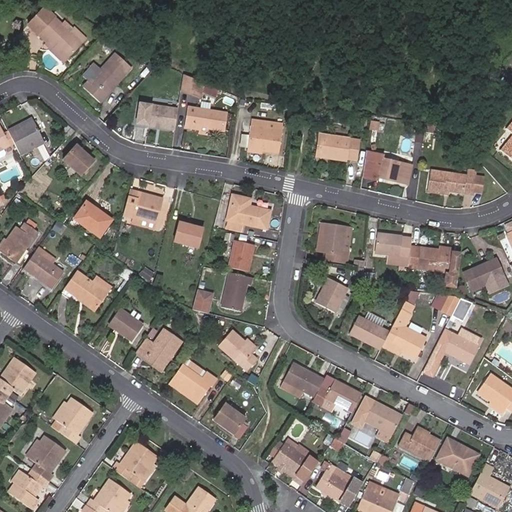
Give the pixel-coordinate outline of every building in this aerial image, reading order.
[(26,26),(53,50),(55,48),(66,57),(84,39),(83,35),(72,26),(68,30),(61,23),(62,22),(44,6),(26,26)] [(55,48),(53,50),(51,51),(62,62),(66,57),(55,48)] [(129,65),(114,51),(99,68),(90,78),(88,77),(87,79),(81,85),(97,100),(129,65)] [(90,78),(99,68),(92,61),(81,74),(87,79),(88,77),(90,78)] [(190,93),(192,78),(180,73),(178,91),(190,93)] [(207,93),(211,86),(203,83),(200,90),(207,93)] [(213,96),(216,88),(211,86),(207,93),(213,96)] [(173,125),(176,105),(137,100),(135,120),(173,125)] [(225,112),(185,107),(182,127),(196,129),(195,133),(205,134),(206,127),(223,129),(225,112)] [(241,146),(257,149),(274,151),(278,123),(246,117),(241,146)] [(5,130),(17,155),(43,144),(30,118),(5,130)] [(511,119),(504,129),(510,134),(498,151),(511,162),(511,119)] [(73,132),(67,126),(59,135),(65,141),(73,132)] [(326,155),(326,157),(342,159),(342,156),(350,157),(352,139),(313,133),(310,152),(326,155)] [(92,159),(74,145),(61,160),(80,175),(92,159)] [(256,155),(257,149),(241,146),(240,152),(256,155)] [(398,184),(403,163),(376,157),(375,160),(369,158),(366,173),(372,174),(371,178),(398,184)] [(408,164),(403,163),(398,184),(404,186),(408,164)] [(463,176),(472,178),(473,170),(465,168),(464,175),(463,176)] [(470,188),(472,178),(463,176),(464,175),(427,169),(423,191),(441,194),(442,183),(447,184),(470,188)] [(160,199),(128,191),(122,215),(132,218),(154,223),(160,199)] [(248,199),(228,194),(223,220),(240,224),(263,229),(267,210),(247,206),(248,199)] [(85,201),(74,217),(99,234),(110,218),(85,201)] [(154,223),(132,218),(130,226),(153,231),(154,223)] [(511,218),(500,223),(504,232),(511,228),(511,218)] [(240,224),(223,220),(221,227),(238,232),(240,224)] [(170,242),(172,242),(171,245),(195,251),(200,230),(197,230),(198,228),(175,222),(170,242)] [(6,240),(0,248),(0,254),(13,264),(35,231),(23,223),(19,230),(15,227),(6,240)] [(319,250),(322,226),(317,225),(313,253),(321,254),(322,251),(319,250)] [(341,228),(322,226),(319,250),(322,251),(321,254),(320,261),(344,265),(346,253),(338,252),(341,228)] [(348,229),(341,228),(338,252),(346,253),(348,229)] [(511,228),(504,232),(503,232),(511,253),(511,228)] [(407,257),(409,239),(397,238),(398,235),(374,232),(371,253),(389,255),(407,257)] [(250,244),(230,239),(223,267),(243,271),(250,244)] [(36,246),(32,252),(51,264),(54,259),(36,246)] [(436,251),(418,248),(415,268),(447,273),(446,280),(454,281),(458,254),(449,252),(436,251)] [(32,252),(21,268),(51,288),(62,271),(51,264),(32,252)] [(407,257),(389,255),(388,265),(405,267),(407,257)] [(504,286),(493,258),(467,269),(471,277),(463,281),(467,291),(482,285),(486,293),(504,286)] [(467,269),(459,273),(463,281),(471,277),(467,269)] [(76,270),(64,288),(78,298),(80,296),(96,307),(107,292),(92,281),(76,270)] [(248,285),(249,278),(227,273),(219,306),(239,311),(244,285),(248,285)] [(96,276),(92,281),(107,292),(112,286),(96,276)] [(325,277),(311,302),(330,313),(343,288),(325,277)] [(190,309),(208,314),(213,293),(196,289),(190,309)] [(80,296),(78,298),(76,301),(93,312),(96,307),(80,296)] [(450,317),(459,299),(452,297),(447,297),(439,311),(450,317)] [(127,341),(139,324),(118,308),(105,326),(127,341)] [(365,319),(382,326),(385,320),(368,312),(365,319)] [(345,334),(378,351),(384,340),(387,334),(355,316),(345,334)] [(425,338),(393,322),(387,334),(384,340),(391,344),(401,349),(400,352),(414,359),(425,338)] [(480,339),(459,328),(455,335),(476,347),(480,339)] [(455,335),(443,329),(427,360),(435,365),(442,352),(466,364),(476,347),(455,335)] [(251,349),(240,340),(229,330),(215,345),(243,370),(254,358),(248,352),(251,349)] [(142,341),(133,354),(142,360),(144,357),(161,369),(178,343),(161,332),(150,346),(142,341)] [(242,337),(240,340),(251,349),(253,346),(242,337)] [(401,349),(391,344),(388,349),(399,354),(400,352),(401,349)] [(0,389),(7,394),(11,387),(18,393),(31,375),(35,370),(14,355),(0,374),(0,389)] [(144,357),(142,360),(158,372),(161,369),(144,357)] [(184,359),(180,365),(200,379),(205,373),(184,359)] [(289,362),(279,380),(300,391),(311,397),(316,387),(321,379),(289,362)] [(180,365),(167,383),(180,393),(182,389),(199,400),(209,385),(211,387),(216,380),(205,373),(200,379),(180,365)] [(230,375),(223,370),(218,376),(225,382),(230,375)] [(511,389),(488,373),(476,391),(488,400),(502,410),(505,406),(511,410),(511,408),(511,389)] [(34,378),(31,375),(18,393),(22,395),(34,378)] [(249,376),(245,383),(252,387),(256,379),(249,376)] [(350,411),(359,393),(332,379),(326,392),(316,387),(311,397),(309,401),(318,406),(323,397),(333,403),(350,411)] [(300,391),(279,380),(276,387),(297,398),(300,391)] [(7,394),(0,389),(0,422),(12,405),(3,399),(7,394)] [(182,389),(180,393),(197,404),(199,400),(182,389)] [(64,421),(58,430),(73,440),(80,431),(79,429),(93,408),(73,394),(69,400),(57,416),(64,421)] [(57,416),(69,400),(64,397),(53,413),(57,416)] [(329,411),(333,403),(323,397),(318,406),(329,411)] [(399,415),(363,397),(350,422),(358,427),(362,420),(377,428),(390,434),(399,415)] [(502,410),(488,400),(488,401),(486,404),(485,406),(499,415),(502,411),(502,410)] [(241,416),(222,403),(210,419),(230,432),(241,416)] [(427,461),(438,439),(412,427),(408,435),(401,431),(394,444),(427,461)] [(390,434),(377,428),(373,435),(386,442),(390,434)] [(343,429),(338,441),(343,444),(349,431),(343,429)] [(33,468),(49,479),(54,472),(50,469),(66,448),(45,432),(42,438),(29,455),(39,461),(33,468)] [(29,455),(42,438),(37,435),(25,452),(29,455)] [(442,439),(432,459),(464,476),(474,456),(442,439)] [(117,460),(112,468),(129,479),(134,473),(142,478),(152,461),(156,456),(136,440),(120,463),(117,460)] [(283,443),(272,460),(303,481),(316,461),(308,456),(306,459),(291,449),(283,443)] [(295,444),(291,449),(306,459),(308,456),(309,453),(295,444)] [(375,464),(379,455),(373,452),(368,459),(375,464)] [(303,481),(272,460),(270,463),(301,483),(303,481)] [(157,464),(152,461),(142,478),(146,481),(157,464)] [(316,480),(312,487),(336,502),(351,479),(323,462),(319,469),(322,471),(316,480)] [(495,508),(499,500),(506,487),(505,487),(501,485),(487,476),(491,467),(482,462),(467,495),(495,508)] [(45,486),(49,479),(33,468),(28,475),(23,471),(16,481),(8,493),(31,508),(38,498),(33,494),(41,483),(45,486)] [(12,478),(16,481),(23,471),(19,468),(12,478)] [(322,471),(319,469),(313,478),(316,480),(322,471)] [(91,497),(86,504),(96,511),(106,511),(109,509),(113,511),(117,511),(129,496),(132,492),(110,476),(93,499),(91,497)] [(396,490),(408,495),(413,481),(402,476),(396,490)] [(352,508),(360,511),(368,511),(369,511),(386,511),(395,494),(382,489),(364,481),(361,487),(352,508)] [(200,511),(201,511),(212,496),(198,487),(185,505),(174,497),(165,510),(167,511),(200,511)] [(451,499),(462,504),(466,496),(455,491),(451,499)] [(122,511),(133,498),(129,496),(117,511),(122,511)] [(475,501),(466,496),(462,504),(471,508),(475,501)] [(438,511),(422,505),(414,502),(409,511),(438,511)]
